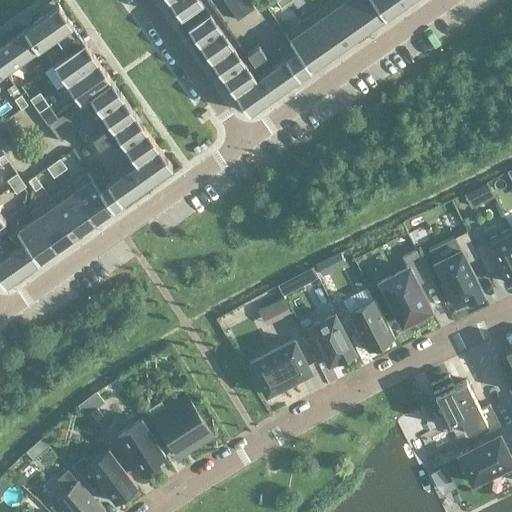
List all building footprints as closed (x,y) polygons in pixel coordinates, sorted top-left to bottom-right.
[(169,0),(181,16),(204,0),(169,0)] [(367,29),(346,0),(329,0),(322,5),(348,42),(367,29)] [(385,15),(374,0),(346,0),(367,29),(385,15)] [(404,2),(402,0),(374,0),(385,15),(404,2)] [(59,4),(33,22),(47,42),(54,37),(66,54),(66,55),(85,42),(59,4)] [(348,42),(322,5),(304,18),(329,55),(348,42)] [(247,52),(215,6),(187,25),(236,93),(257,78),(257,77),(262,73),(254,62),(266,53),(259,43),(247,52)] [(329,55),(304,18),(284,32),(310,68),(329,55)] [(47,42),(33,22),(25,29),(38,48),(47,42)] [(38,48),(25,29),(0,45),(0,64),(5,71),(38,48)] [(98,60),(85,42),(66,55),(66,54),(60,58),(53,63),(67,82),(98,60)] [(53,48),(46,53),(53,63),(60,58),(53,48)] [(300,76),(286,56),(262,73),(257,77),(257,78),(236,93),(249,112),(300,76)] [(111,79),(98,60),(67,82),(81,101),(84,99),(90,95),(89,94),(111,79)] [(159,147),(111,79),(89,94),(90,95),(84,99),(104,127),(93,135),(100,146),(111,137),(131,165),(137,162),(159,147)] [(40,92),(30,99),(35,105),(44,98),(40,92)] [(15,99),(22,109),(28,104),(21,94),(15,99)] [(49,105),(44,98),(35,105),(39,112),(49,105)] [(172,165),(159,147),(137,162),(131,165),(107,182),(121,202),(172,165)] [(67,167),(60,158),(54,162),(61,172),(67,167)] [(61,172),(54,162),(47,167),(54,177),(61,172)] [(114,207),(88,170),(69,184),(94,220),(114,207)] [(22,179),(17,172),(7,179),(12,186),(22,179)] [(42,185),(35,175),(28,180),(35,190),(42,185)] [(26,186),(22,179),(12,186),(17,193),(25,186),(26,186)] [(487,181),(466,192),(472,205),(494,195),(487,181)] [(94,220),(69,184),(50,197),(76,234),(94,220)] [(76,234),(50,197),(31,211),(35,217),(36,217),(57,247),(76,234)] [(36,217),(35,217),(17,230),(17,231),(11,236),(17,246),(25,240),(39,260),(57,247),(36,217)] [(511,280),(511,230),(510,228),(475,245),(481,258),(486,269),(499,263),(508,282),(511,280)] [(484,294),(469,263),(481,258),(475,245),(468,232),(455,238),(460,249),(435,262),(446,283),(442,284),(450,300),(454,299),(457,305),(468,299),(469,301),(484,294)] [(0,277),(4,284),(30,266),(16,246),(9,251),(0,237),(0,277)] [(25,240),(17,246),(16,246),(30,266),(39,260),(25,240)] [(381,281),(403,324),(431,309),(418,284),(431,278),(416,249),(402,256),(408,267),(381,281)] [(325,260),(317,264),(322,275),(331,271),(325,260)] [(313,266),(278,284),(283,295),(318,276),(313,266)] [(367,286),(343,299),(349,312),(348,312),(368,350),(395,337),(375,298),(374,299),(367,286)] [(282,298),(271,304),(278,317),(289,312),(282,298)] [(306,339),(317,361),(326,356),(329,363),(339,358),(340,360),(355,352),(334,313),(310,326),(315,334),(306,339)] [(295,339),(250,362),(266,392),(267,394),(268,393),(284,385),(294,380),(309,372),(310,372),(311,371),(310,369),(295,339)] [(508,355),(500,359),(511,382),(511,381),(511,345),(505,349),(508,355)] [(484,415),(466,379),(454,385),(449,374),(430,384),(450,423),(461,417),(467,430),(486,421),(490,430),(500,425),(493,410),(484,415)] [(419,406),(426,402),(422,393),(415,396),(419,406)] [(161,400),(149,408),(179,456),(213,434),(188,395),(166,408),(161,400)] [(108,423),(96,407),(86,414),(99,430),(108,423)] [(144,475),(160,464),(158,460),(166,455),(142,418),(117,434),(144,475)] [(474,482),(511,463),(511,457),(511,458),(499,435),(486,442),(473,448),(460,455),(474,482)] [(42,437),(26,451),(33,460),(50,445),(42,437)] [(138,485),(109,447),(89,462),(84,455),(72,464),(94,488),(102,482),(116,502),(138,485)] [(105,511),(106,511),(68,468),(57,478),(68,490),(50,506),(56,511),(105,511)]
